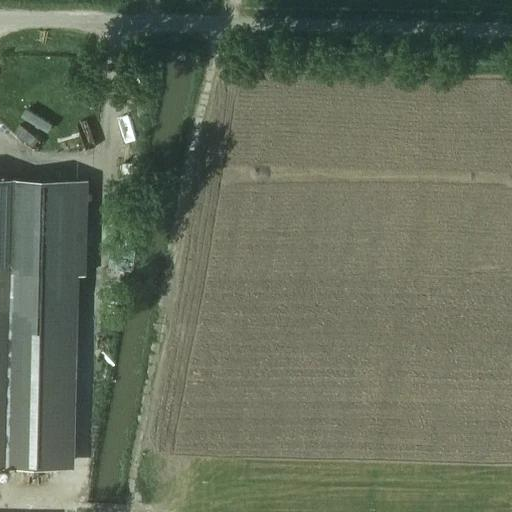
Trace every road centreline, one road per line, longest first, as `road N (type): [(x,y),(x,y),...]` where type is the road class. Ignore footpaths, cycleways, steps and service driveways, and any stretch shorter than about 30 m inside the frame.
road 1 (unclassified): [(141,24),(511,32)]
road 2 (unclassified): [(141,24),(0,21)]
